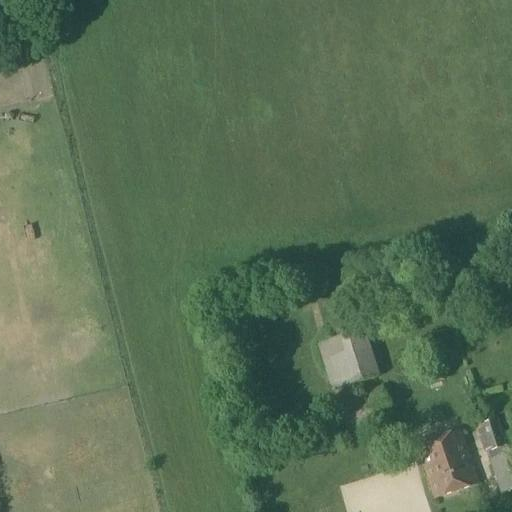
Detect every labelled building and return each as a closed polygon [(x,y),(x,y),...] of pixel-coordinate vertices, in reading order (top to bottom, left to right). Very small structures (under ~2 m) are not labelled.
[(340,387),(382,376),(370,328),(328,338),(340,387)] [(436,361),(420,367),(427,387),(444,381),(436,361)] [(337,403),(348,440),(395,425),(383,388),(337,403)] [(481,427),(492,464),(509,459),(498,422),(481,427)] [(418,448),(435,502),(480,485),(463,433),(418,448)] [(511,457),(509,459),(492,464),(503,496),(511,493),(511,457)]
